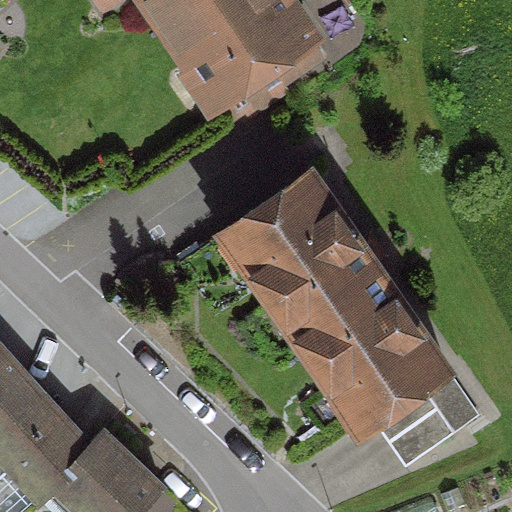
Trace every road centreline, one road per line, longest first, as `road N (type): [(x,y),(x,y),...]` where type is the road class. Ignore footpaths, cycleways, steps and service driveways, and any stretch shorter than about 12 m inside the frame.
road 1 (residential): [(0,258),(217,462),(253,511)]
road 2 (unknown): [(350,511),(511,448)]
